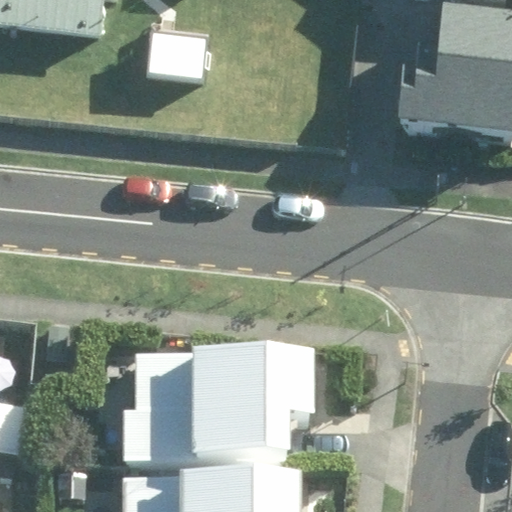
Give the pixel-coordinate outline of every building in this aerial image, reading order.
[(0,0),(0,29),(104,38),(106,0),(0,0)] [(402,74),(397,123),(511,135),(511,20),(443,13),(439,52),(420,50),(417,76),(402,74)] [(125,416),(126,465),(291,462),(290,425),(315,425),(314,356),(134,359),(135,416),(125,416)] [(0,461),(21,465),(30,405),(0,401),(0,461)] [(303,511),(303,481),(125,481),(125,511),(303,511)]
